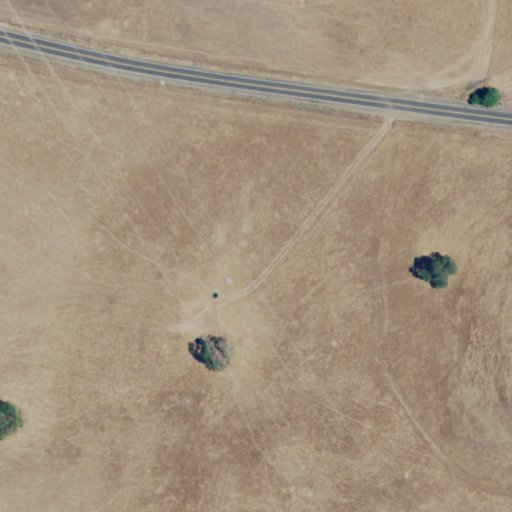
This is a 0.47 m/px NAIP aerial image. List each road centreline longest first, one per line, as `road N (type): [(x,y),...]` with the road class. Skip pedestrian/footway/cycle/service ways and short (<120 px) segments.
road 1 (tertiary): [(0,38),(148,73),(511,121)]
road 2 (track): [(490,0),(506,33),(492,119)]
